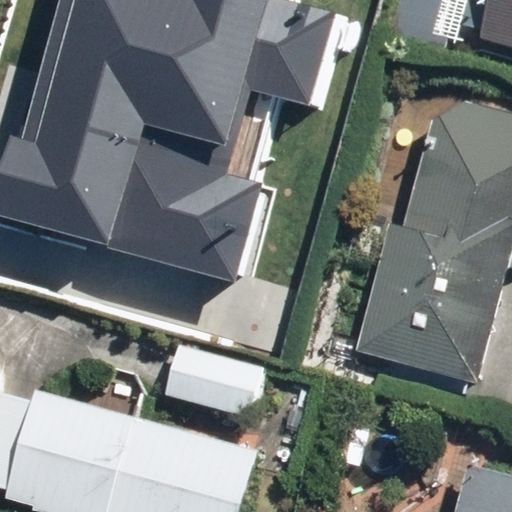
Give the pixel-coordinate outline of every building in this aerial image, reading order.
[(19,148),(0,211),(0,218),(247,291),(276,194),(235,182),(257,105),(327,125),(357,22),(282,0),(90,0),(45,155),(19,148)] [(511,0),(448,0),(438,27),(511,53),(511,0)] [(511,300),(511,117),(447,97),(432,144),(405,232),(367,357),(484,393),(511,300)] [(173,352),(162,407),(261,427),(273,371),(173,352)] [(0,414),(15,362),(0,358),(0,414)] [(246,511),(262,458),(42,395),(10,505),(35,511),(246,511)] [(511,511),(511,482),(477,473),(466,511),(511,511)]
